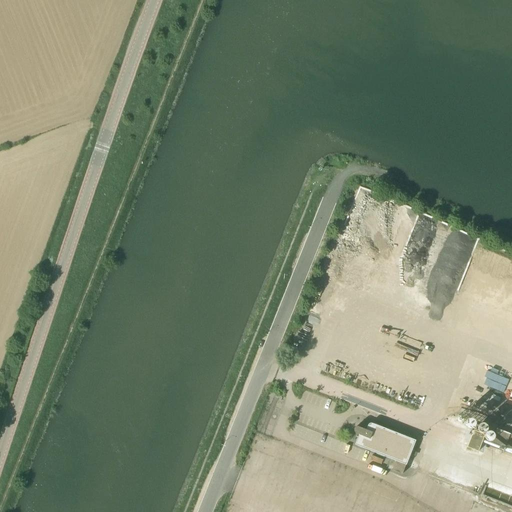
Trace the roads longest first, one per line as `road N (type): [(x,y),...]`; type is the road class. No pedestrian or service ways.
road 1 (tertiary): [(0,451),(152,0)]
road 2 (unclassified): [(203,511),(338,176),(358,168),(394,176)]
road 3 (unknown): [(503,483),(448,456),(411,423),(453,341),(511,361)]
